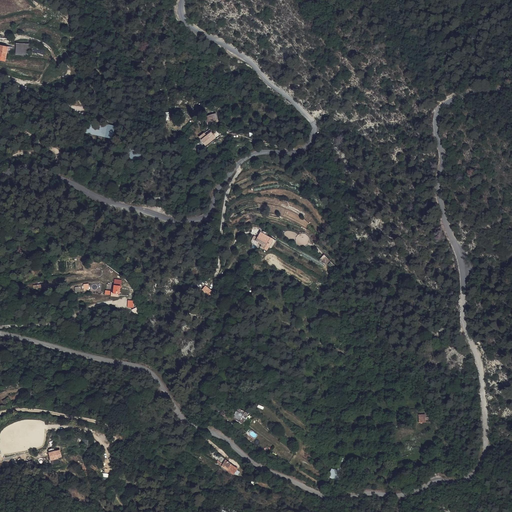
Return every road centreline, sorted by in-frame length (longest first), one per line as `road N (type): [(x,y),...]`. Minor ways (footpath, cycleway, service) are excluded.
road 1 (unclassified): [(0,333),(146,369),(194,426),(326,496),(395,494),(440,477),(471,477),(484,428),(479,368),(464,328),(462,269),(446,228),(434,129),(442,105),(511,91)]
road 2 (unclassified): [(0,178),(36,168),(96,197),(195,220),(205,218),(243,160),(307,147),(312,120),(247,58),(188,25),(184,0)]
road 3 (track): [(0,412),(36,410),(109,427),(115,436),(106,469)]
road 4 (track): [(0,31),(42,43),(68,68),(41,83),(0,74)]
road 5 (track): [(0,111),(57,151),(55,160),(26,153),(0,165)]
